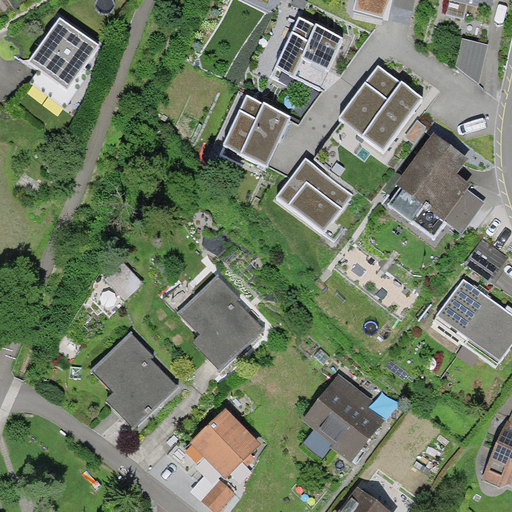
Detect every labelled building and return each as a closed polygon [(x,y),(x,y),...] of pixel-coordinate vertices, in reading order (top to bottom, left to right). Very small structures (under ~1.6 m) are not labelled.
[(449,0),(451,0),(448,14),(466,18),(469,6),(492,12),(494,0),(449,0)] [(299,20),(275,69),(321,91),(344,42),(299,20)] [(61,22),(30,65),(41,72),(32,84),(65,108),(90,72),(86,69),(100,49),(61,22)] [(488,45),(463,39),(458,67),(480,82),(488,45)] [(379,69),(340,120),(383,153),(422,102),(379,69)] [(266,168),(290,117),(247,97),(223,147),(266,168)] [(435,133),(395,185),(462,236),(487,204),(468,189),(471,185),(458,175),(469,160),(435,133)] [(304,158),(275,200),(324,235),(354,192),(304,158)] [(483,240),(466,264),(491,282),(509,259),(483,240)] [(123,263),(106,281),(126,300),(143,282),(123,263)] [(240,298),(219,276),(180,313),(201,335),(193,343),(220,372),(263,331),(236,302),(240,298)] [(483,295),(465,282),(438,319),(501,365),(511,350),(511,315),(509,314),(483,295)] [(152,354),(131,333),(93,371),(116,394),(108,402),(133,427),(174,386),(147,359),(152,354)] [(373,401),(340,374),(302,421),(334,446),(332,449),(351,464),(386,421),(368,407),(373,401)] [(259,445),(224,412),(192,445),(226,478),(246,458),(259,445)] [(511,416),(510,422),(508,422),(483,479),(500,487),(510,485),(511,486),(511,416)] [(210,474),(192,493),(213,511),(217,511),(233,494),(210,474)] [(393,511),(358,487),(340,511),(393,511)]
